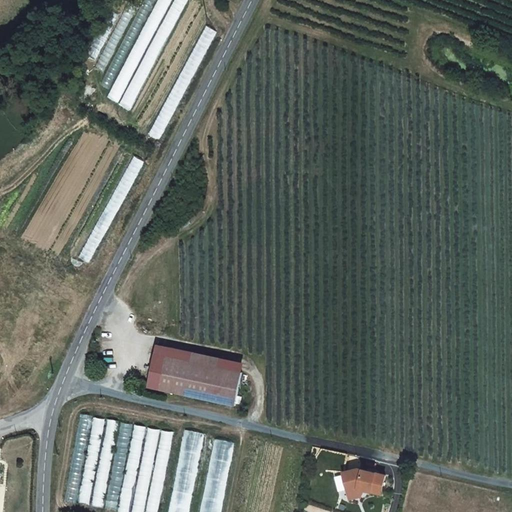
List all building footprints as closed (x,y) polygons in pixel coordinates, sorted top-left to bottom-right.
[(112,0),(83,55),(95,62),(128,2),(123,0),(112,0)] [(144,0),(100,84),(109,89),(156,0),(144,0)] [(157,0),(106,97),(118,103),(172,0),(157,0)] [(174,0),(119,105),(130,111),(189,0),(174,0)] [(94,68),(103,72),(137,8),(128,4),(94,68)] [(206,25),(148,133),(158,139),(216,31),(206,25)] [(89,263),(144,162),(135,156),(79,257),(89,263)] [(190,352),(189,361),(215,366),(217,356),(190,352)] [(189,361),(165,356),(158,390),(234,405),(240,371),(215,366),(189,361)] [(64,501),(76,504),(92,416),(80,414),(64,501)] [(77,503),(89,505),(105,419),(93,416),(77,503)] [(91,506),(103,508),(119,422),(107,419),(91,506)] [(104,508),(116,511),(132,424),(120,422),(104,508)] [(117,511),(122,511),(130,511),(146,427),(133,424),(117,511)] [(131,511),(144,511),(159,431),(147,428),(131,511)] [(187,511),(202,433),(184,429),(166,511),(187,511)] [(145,511),(158,511),(173,433),(161,431),(145,511)] [(220,511),(233,442),(213,439),(199,511),(220,511)] [(354,470),(339,475),(344,493),(355,490),(361,492),(377,496),(382,477),(354,470)] [(355,490),(344,493),(347,501),(358,498),(361,492),(355,490)]
